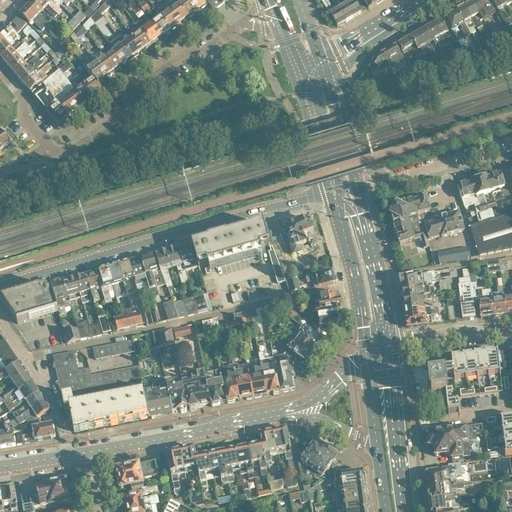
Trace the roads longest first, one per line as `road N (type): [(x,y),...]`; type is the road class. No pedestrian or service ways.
road 1 (tertiary): [(334,193),(0,287)]
road 2 (residential): [(25,358),(355,284)]
road 3 (residential): [(47,149),(69,151),(183,55),(200,56),(230,35)]
road 4 (tertiary): [(89,450),(283,414)]
road 5 (residential): [(356,187),(511,143)]
road 6 (secondary): [(408,511),(390,354)]
road 7 (secondary): [(356,187),(323,64)]
road 8 (secondary): [(323,64),(433,0)]
road 9 (secondary): [(302,76),(334,193)]
